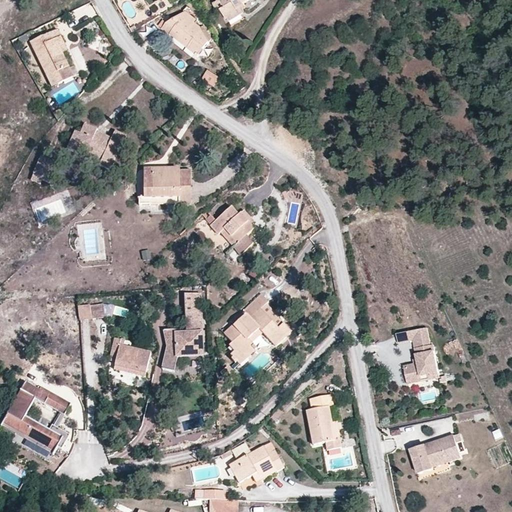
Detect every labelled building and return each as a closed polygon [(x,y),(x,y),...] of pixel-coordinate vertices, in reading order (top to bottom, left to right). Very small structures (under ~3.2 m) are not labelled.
[(236,9),(243,4),(242,2),(245,0),(216,0),(218,3),(220,1),(224,7),(220,9),(226,18),(228,17),(238,11),(236,9)] [(246,9),(243,4),(236,9),(238,11),(239,13),(246,9)] [(196,41),(206,48),(211,42),(203,29),(196,23),(197,20),(186,12),(167,24),(163,30),(171,36),(173,35),(180,41),(190,49),(196,41)] [(53,84),(63,79),(60,71),(69,67),(62,54),(59,48),(65,45),(62,38),(58,30),(33,42),(53,84)] [(200,57),(206,48),(196,41),(190,49),(200,57)] [(68,51),(65,45),(59,48),(62,54),(68,51)] [(72,75),(69,67),(60,71),(63,79),(72,75)] [(209,72),(204,80),(215,87),(220,79),(209,72)] [(56,113),(58,118),(61,123),(68,116),(62,108),(56,113)] [(79,132),(74,143),(86,148),(83,154),(90,158),(94,148),(103,152),(99,162),(109,166),(120,141),(123,143),(127,133),(114,128),(111,136),(100,132),(97,130),(98,127),(84,121),(79,132)] [(67,147),(71,149),(74,143),(79,132),(75,130),(67,147)] [(74,143),(71,149),(83,154),(86,148),(74,143)] [(90,158),(99,162),(103,152),(94,148),(90,158)] [(51,170),(54,163),(43,158),(35,176),(44,180),(52,184),(57,173),(51,170)] [(60,166),(54,163),(51,170),(57,173),(60,166)] [(178,197),(178,203),(188,203),(188,170),(179,170),(179,169),(164,169),(143,169),(143,182),(148,182),(148,197),(178,197)] [(42,185),(44,180),(35,176),(32,181),(42,185)] [(248,223),(250,220),(246,216),(243,212),(239,215),(232,208),(216,222),(210,217),(206,220),(210,225),(211,228),(218,236),(221,235),(224,232),(238,245),(255,230),(252,226),(248,223)] [(235,249),(238,245),(224,232),(221,235),(235,249)] [(165,332),(168,349),(164,370),(176,373),(179,358),(205,356),(201,294),(185,295),(187,332),(187,336),(177,336),(177,332),(165,332)] [(246,317),(235,327),(226,335),(234,343),(231,346),(236,352),(232,356),(234,359),(236,361),(238,363),(239,362),(242,365),(259,350),(253,343),(250,340),(261,329),(265,333),(277,346),(292,332),(284,323),(279,328),(262,309),(267,304),(269,303),(265,300),(262,296),(243,314),(246,317)] [(100,302),(97,316),(110,319),(113,306),(100,302)] [(284,323),(267,304),(262,309),(279,328),(284,323)] [(91,317),(89,306),(77,307),(78,319),(91,317)] [(232,323),(235,327),(246,317),(243,314),(232,323)] [(404,366),(408,384),(423,381),(422,376),(439,373),(434,345),(431,345),(427,327),(411,331),(413,340),(416,351),(418,363),(415,364),(404,366)] [(253,343),(265,333),(261,329),(250,340),(253,343)] [(413,340),(411,331),(396,334),(398,343),(413,340)] [(119,352),(117,359),(115,367),(145,374),(150,351),(122,345),(123,340),(114,338),(111,350),(119,352)] [(109,357),(117,359),(119,352),(111,350),(109,357)] [(224,371),(233,380),(239,375),(230,365),(224,371)] [(422,376),(423,381),(440,377),(439,373),(422,376)] [(57,447),(63,450),(70,435),(52,426),(50,430),(25,418),(35,399),(65,415),(71,403),(41,387),(39,390),(24,382),(2,424),(55,451),(57,447)] [(333,426),(332,421),(329,407),(334,406),(332,396),(308,400),(310,411),(307,412),(313,443),(326,440),(327,450),(343,447),(341,438),(335,439),(333,426)] [(338,420),(332,421),(333,426),(335,439),(341,438),(338,420)] [(495,441),(503,438),(500,430),(492,433),(495,441)] [(431,469),(431,467),(430,464),(444,459),(445,462),(460,457),(455,442),(459,441),(457,433),(429,443),(409,449),(417,473),(431,469)] [(275,465),(278,471),(281,470),(285,468),(271,442),(228,464),(238,484),(252,477),(275,465)] [(230,447),(221,450),(223,457),(232,452),(230,447)] [(255,483),(278,471),(275,465),(252,477),(255,483)] [(242,483),(243,489),(255,486),(253,480),(242,483)] [(205,492),(205,500),(211,500),(225,501),(225,492),(205,492)] [(225,501),(211,500),(210,511),(237,511),(238,501),(225,501)]
